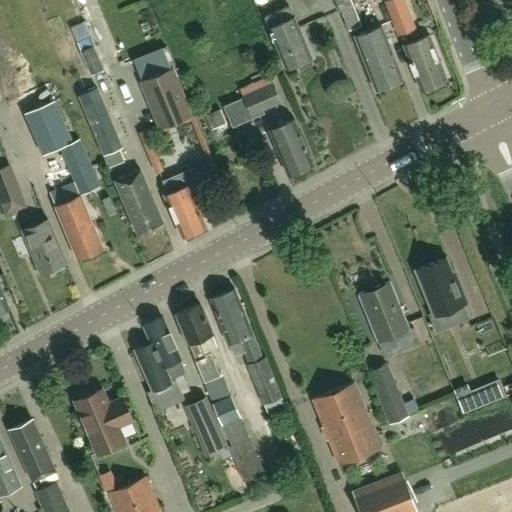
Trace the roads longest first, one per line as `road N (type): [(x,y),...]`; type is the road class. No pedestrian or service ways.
road 1 (tertiary): [(0,371),(488,112)]
road 2 (unclassified): [(488,112),(444,0)]
